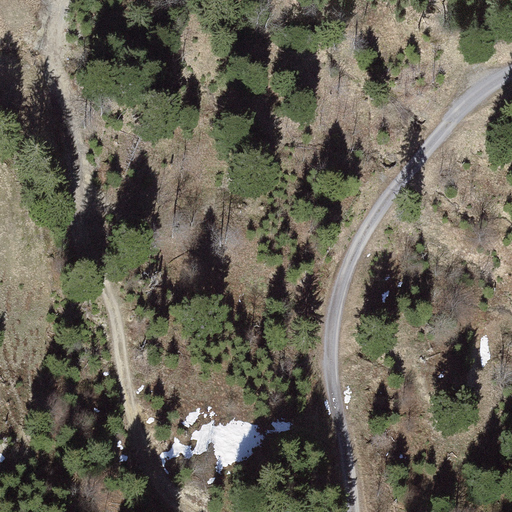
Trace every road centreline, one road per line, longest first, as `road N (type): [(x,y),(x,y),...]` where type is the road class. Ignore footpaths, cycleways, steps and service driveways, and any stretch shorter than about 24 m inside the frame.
road 1 (track): [(59,0),(53,74),(75,150),(82,224),(113,293),(132,421),(153,477),(186,511)]
road 2 (track): [(354,511),(330,349),(337,297),(367,227),(417,164),(511,83)]
